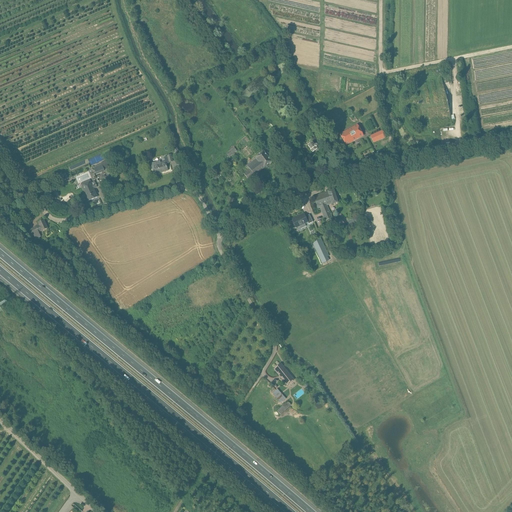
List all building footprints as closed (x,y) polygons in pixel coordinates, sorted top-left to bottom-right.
[(453,125),(442,78),(401,87),(411,133),(453,125)] [(364,136),(358,125),(340,135),(346,145),(364,136)] [(383,131),(370,136),(373,143),(386,137),(383,131)] [(318,148),(317,148),(318,147),(318,146),(318,145),(315,141),(308,146),(311,150),(313,152),(317,149),(318,148)] [(225,153),(228,157),(236,152),(234,148),(225,153)] [(261,163),(268,158),(264,151),(255,158),(256,159),(247,166),(250,169),(260,162),(261,163)] [(272,162),(269,158),(268,158),(261,163),(260,162),(250,169),(254,175),(272,162)] [(94,169),(97,175),(105,171),(104,170),(105,170),(106,170),(107,169),(110,168),(108,165),(107,166),(107,164),(108,164),(107,160),(104,162),(101,163),(101,164),(102,165),(94,169)] [(160,161),(151,164),(152,169),(153,170),(153,172),(154,174),(156,173),(161,172),(162,173),(168,171),(167,166),(166,163),(161,164),(160,163),(160,161)] [(249,180),(254,175),(250,169),(244,174),(249,180)] [(65,180),(58,183),(61,188),(67,185),(65,180)] [(87,185),(82,187),(86,196),(88,201),(97,197),(94,189),(97,187),(96,184),(95,182),(91,183),(87,185)] [(334,190),(314,197),(318,208),(321,207),(325,218),(324,218),(325,221),(332,219),(327,205),(331,203),(332,205),(339,203),(334,190)] [(290,222),(293,228),(294,228),(308,222),(309,224),(313,222),(309,215),(305,217),(304,214),(299,216),(300,217),(289,222),(290,222)] [(346,219),(349,227),(364,222),(362,214),(346,219)] [(42,231),(43,231),(48,229),(44,220),(38,223),(40,226),(28,231),(31,237),(34,235),(36,240),(41,237),(39,232),(42,231)] [(321,238),(312,242),(321,261),(320,261),(321,264),(322,264),(327,262),(329,261),(328,257),(329,256),(328,254),(327,252),(321,238)] [(294,380),(284,368),(281,364),(274,369),(287,385),(294,380)] [(277,389),(272,394),(281,403),(286,399),(277,389)] [(288,401),(278,411),(281,415),(291,405),(288,401)]
